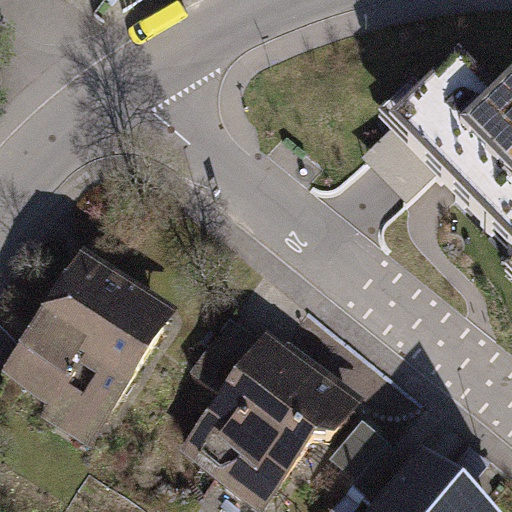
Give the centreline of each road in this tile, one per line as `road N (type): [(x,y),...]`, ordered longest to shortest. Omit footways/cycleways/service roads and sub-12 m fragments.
road 1 (residential): [(103,100),(225,173),(511,415)]
road 2 (residential): [(103,100),(289,0)]
road 3 (residential): [(0,210),(103,100)]
